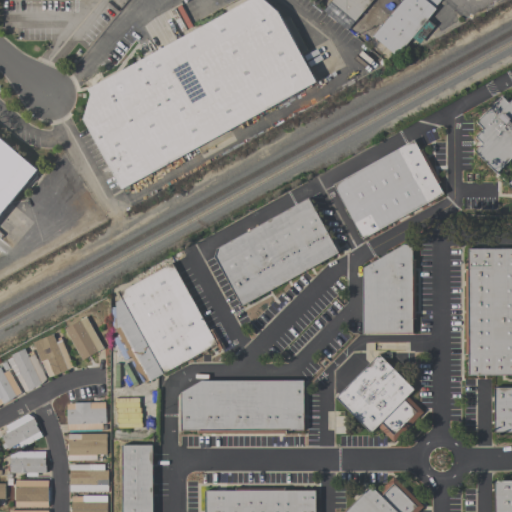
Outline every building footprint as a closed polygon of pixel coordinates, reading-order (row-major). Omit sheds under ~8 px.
[(263,0),(277,12),(315,81),(122,189),(83,119),(90,94),(88,89),(248,0),(263,0)] [(371,0),(346,30),(323,11),(327,7),(326,6),(331,0),(371,0)] [(402,0),(440,0),(434,7),(435,9),(426,19),(434,26),(416,48),(408,41),(396,56),(395,55),(389,62),(381,55),(387,48),(372,36),(402,0)] [(502,96),(509,103),(511,100),(511,189),(507,184),(511,179),(511,157),(496,173),(474,151),(482,143),(475,136),(482,129),(476,122),(502,96)] [(0,138),(36,169),(0,212),(0,138)] [(413,140),(419,151),(422,149),(439,182),(437,183),(443,193),(361,238),(332,185),(413,140)] [(308,198),(338,252),(241,306),(214,257),(216,249),(308,198)] [(402,244),(412,244),(412,260),(415,260),(415,319),(412,319),(412,333),(362,333),(362,268),(402,244)] [(511,375),(467,375),(467,354),(465,354),(464,269),(467,269),(467,249),(511,248),(511,375)] [(208,330),(212,328),(223,348),(219,350),(216,343),(118,398),(116,393),(110,393),(110,328),(115,328),(114,302),(121,299),(118,293),(171,263),(208,330)] [(81,360),(63,328),(85,316),(102,348),(81,360)] [(52,334),(55,342),(61,340),(72,367),(48,377),(41,362),(40,362),(32,342),(52,334)] [(45,379),(40,384),(24,392),(7,360),(12,357),(10,355),(24,349),(26,354),(32,351),(45,379)] [(413,389),(406,396),(422,412),(392,442),(377,426),(370,433),(335,397),(378,354),(413,389)] [(21,393),(0,404),(0,368),(3,373),(8,370),(21,393)] [(302,380),(303,430),(285,430),(285,433),(197,433),(197,431),(180,431),(179,393),(200,381),(302,380)] [(511,387),(511,432),(493,432),(493,387),(511,387)] [(138,398),(114,398),(115,428),(139,427),(138,398)] [(104,402),(105,423),(102,423),(102,425),(105,424),(105,430),(100,430),(100,431),(72,432),(72,430),(67,430),(66,404),(74,403),(104,402)] [(33,418),(36,424),(35,425),(42,436),(21,448),(18,443),(7,449),(7,448),(4,449),(1,445),(4,443),(1,436),(6,433),(5,431),(7,430),(5,426),(26,414),(33,418)] [(105,433),(106,454),(101,454),(101,461),(68,461),(67,434),(105,433)] [(152,511),(121,511),(121,445),(152,445),(152,511)] [(44,451),(44,465),(45,465),(45,473),(37,473),(37,476),(25,476),(25,472),(9,472),(9,454),(19,451),(44,451)] [(69,465),(88,465),(88,464),(103,464),(103,470),(107,470),(107,492),(69,491),(69,465)] [(344,511),(370,486),(377,492),(393,476),(423,506),(417,511),(344,511)] [(493,511),(493,480),(511,480),(511,511),(493,511)] [(47,481),(47,507),(14,507),(14,481),(47,481)] [(204,511),(204,491),(235,491),(235,488),(284,488),(284,490),(314,490),(314,511),(204,511)] [(106,495),(106,511),(71,511),(71,496),(82,496),(82,495),(106,495)]
